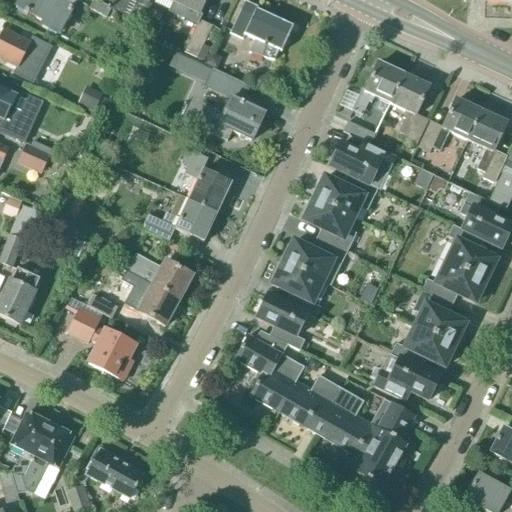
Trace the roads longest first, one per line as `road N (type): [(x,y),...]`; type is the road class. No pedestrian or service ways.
road 1 (residential): [(148,432),(221,315),(364,4)]
road 2 (residential): [(414,511),(511,323)]
road 3 (residential): [(148,432),(0,360)]
road 4 (secondary): [(511,72),(364,4)]
